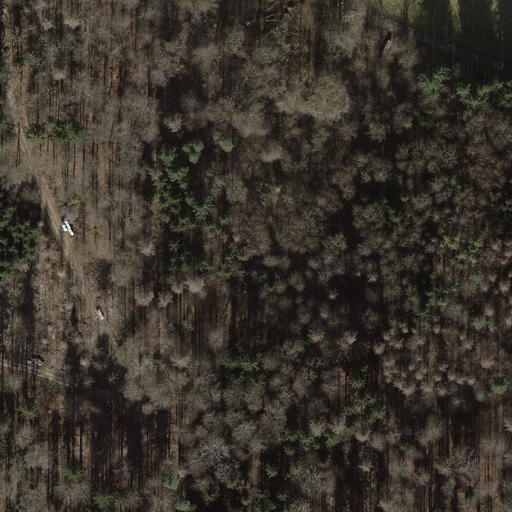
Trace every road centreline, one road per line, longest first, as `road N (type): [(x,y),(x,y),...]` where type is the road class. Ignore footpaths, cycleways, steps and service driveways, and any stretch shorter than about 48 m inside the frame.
road 1 (track): [(142,422),(49,211),(0,67)]
road 2 (track): [(253,463),(272,451),(318,448),(511,394)]
road 3 (track): [(345,511),(253,463),(142,422)]
road 4 (track): [(142,422),(91,393),(0,363)]
road 5 (track): [(142,422),(58,511)]
